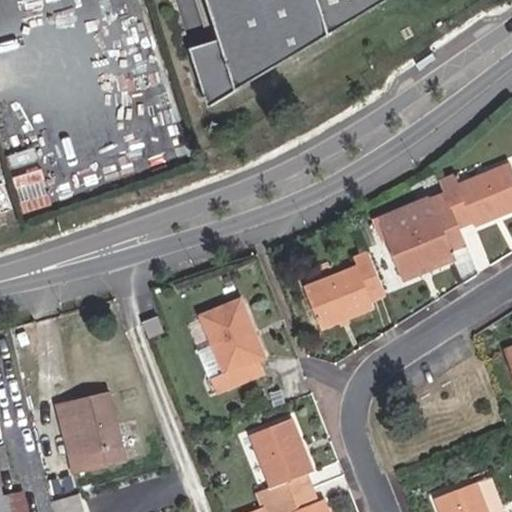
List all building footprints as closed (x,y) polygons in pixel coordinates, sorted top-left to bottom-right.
[(388,0),(207,0),(219,39),(235,90),(388,0)] [(208,106),(235,90),(219,39),(190,48),(208,106)] [(460,184),(456,175),(443,180),(447,189),(461,226),(474,221),(476,225),(511,210),(511,164),(511,163),(460,184)] [(456,255),(454,250),(468,244),(461,226),(447,189),(377,218),(402,276),(456,255)] [(371,299),(385,293),(369,253),(355,259),(358,266),(305,287),(322,328),(373,306),(371,299)] [(225,373),(213,378),(219,393),(264,375),(259,362),(265,359),(240,297),(201,314),(225,373)] [(160,317),(141,324),(148,340),(167,331),(160,317)] [(110,394),(57,406),(70,459),(85,455),(88,466),(108,461),(105,450),(122,445),(110,394)] [(271,486),(257,492),(263,507),(313,487),(308,474),(314,471),(292,418),(251,435),(271,486)] [(10,467),(5,444),(0,445),(0,453),(6,468),(10,467)] [(70,459),(73,469),(88,466),(85,455),(70,459)] [(6,468),(0,469),(0,477),(9,476),(6,468)] [(441,511),(502,511),(489,477),(436,498),(441,511)] [(0,511),(28,511),(24,494),(3,498),(0,483),(0,511)] [(313,487),(263,507),(249,511),(329,511),(324,499),(319,501),(313,487)]
